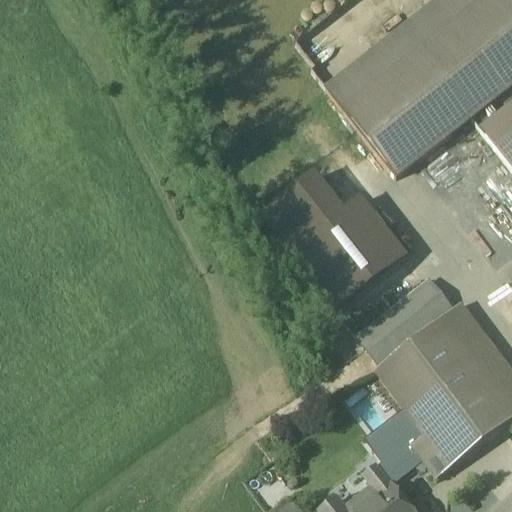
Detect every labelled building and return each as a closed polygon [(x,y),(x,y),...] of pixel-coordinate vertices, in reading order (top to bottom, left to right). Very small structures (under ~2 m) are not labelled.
[(362,0),(298,50),(314,69),(401,0),(362,0)] [(511,0),(444,0),(325,94),(395,184),(511,92),(511,0)] [(427,285),(395,311),(354,344),(376,372),(449,313),(427,285)] [(511,379),(460,310),(375,378),(424,443),(412,452),(411,453),(422,468),(436,487),(511,426),(511,379)] [(406,445),(379,465),(382,469),(375,475),(390,493),(422,468),(411,453),(412,452),(406,445)] [(404,511),(390,493),(375,475),(364,483),(378,501),(364,511),(340,511),(336,506),(328,511),(404,511)]
